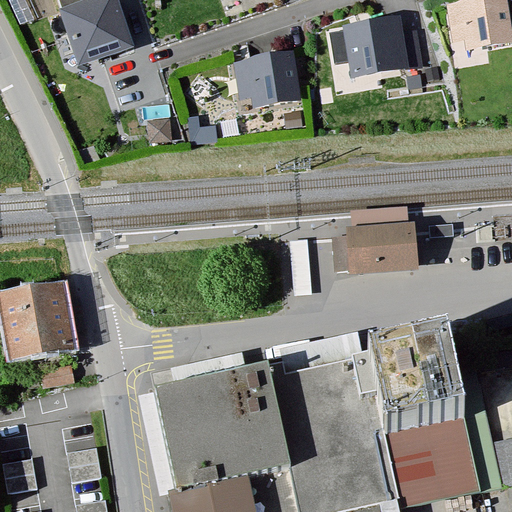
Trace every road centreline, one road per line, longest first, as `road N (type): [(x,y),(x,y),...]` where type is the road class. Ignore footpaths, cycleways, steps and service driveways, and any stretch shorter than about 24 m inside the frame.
road 1 (residential): [(511,301),(114,345)]
road 2 (tertiary): [(114,345),(48,153),(0,56)]
road 3 (residential): [(330,0),(164,52)]
road 4 (tertiary): [(137,511),(114,345)]
